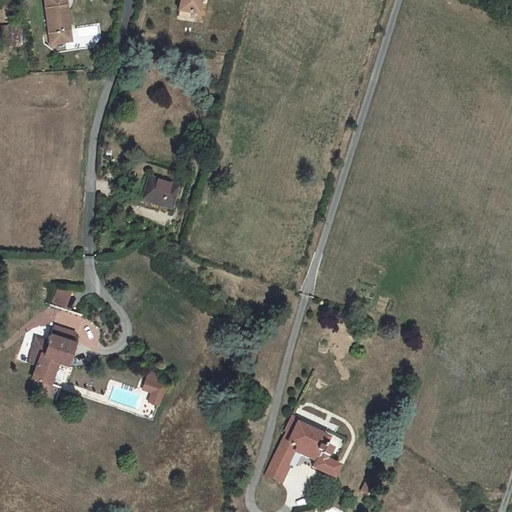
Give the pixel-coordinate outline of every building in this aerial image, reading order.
[(70,36),(65,0),(43,0),(49,39),(55,43),(65,42),(70,36)] [(195,16),(197,0),(177,0),(175,13),(195,16)] [(20,26),(1,27),(3,47),(21,45),(20,26)] [(178,186),(148,176),(140,200),(171,210),(178,186)] [(52,304),(66,309),(72,292),(58,287),(52,304)] [(50,336),(68,342),(71,332),(75,333),(81,315),(57,307),(50,325),(53,326),(50,336)] [(50,383),(57,364),(66,368),(74,344),(72,343),(68,342),(50,336),(49,335),(46,350),(45,351),(44,356),(40,355),(37,365),(32,379),(44,383),(39,395),(56,401),(60,387),(50,383)] [(33,345),(29,363),(37,365),(40,355),(44,356),(45,351),(46,350),(33,345)] [(167,384),(157,381),(160,373),(148,369),(141,389),(151,392),(147,402),(160,406),(167,384)] [(298,420),(291,416),(284,431),(286,432),(265,475),(281,482),(289,466),(286,465),(293,451),(315,461),(312,467),(332,477),(338,465),(324,459),(330,447),(323,444),(327,437),(296,423),(298,420)] [(361,490),(369,493),(375,478),(367,475),(361,490)] [(339,511),(321,503),(316,511),(339,511)]
